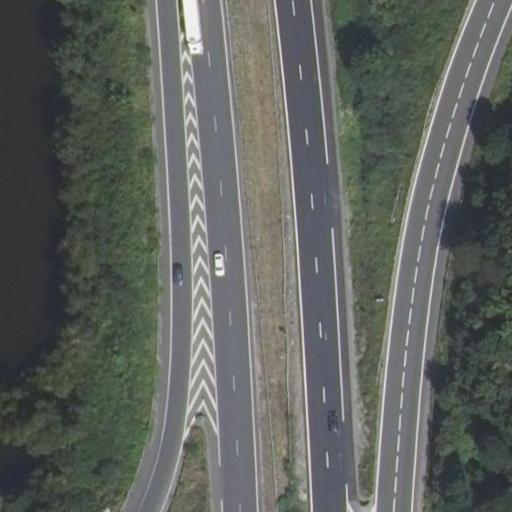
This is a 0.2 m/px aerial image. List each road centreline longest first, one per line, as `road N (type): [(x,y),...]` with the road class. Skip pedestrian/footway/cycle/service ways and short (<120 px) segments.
road 1 (trunk): [(392,511),(421,219),(496,0)]
road 2 (trunk): [(166,0),(179,188),(175,349),(170,434),(146,511)]
road 3 (trunk): [(201,0),(240,511)]
road 4 (trunk): [(328,511),(292,0)]
